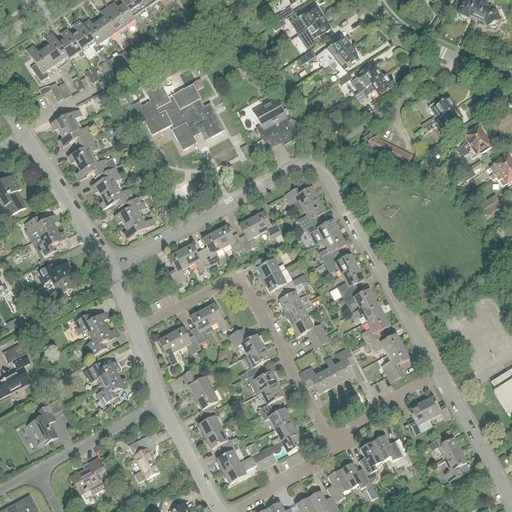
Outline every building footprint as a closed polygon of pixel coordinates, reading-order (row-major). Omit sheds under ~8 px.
[(137,17),(145,11),(137,0),(118,0),(123,6),(134,22),(135,23),(139,20),(137,17)] [(149,8),(158,2),(156,0),(137,0),(145,11),(148,15),(152,12),(149,8)] [(469,18),(474,20),(482,0),(473,0),(473,2),(466,0),(465,0),(458,15),(460,16),(461,18),(465,19),(466,19),(468,20),(469,18)] [(486,8),(486,7),(487,4),(489,0),(482,0),(474,20),(484,24),(486,29),(490,27),(491,28),(495,29),(497,25),(497,24),(500,22),(496,12),(486,8)] [(106,9),(122,31),(124,34),(128,32),(126,28),(134,22),(123,6),(117,10),(113,4),(106,9)] [(109,40),(119,33),(121,37),(124,34),(122,31),(106,9),(99,13),(104,19),(98,24),(109,40)] [(289,9),(279,16),(282,21),(293,14),(289,9)] [(288,21),(299,37),(323,21),(316,10),(306,17),(306,16),(301,19),(298,14),(288,21)] [(189,27),(183,16),(177,19),(180,24),(183,30),(189,27)] [(101,46),(109,40),(98,24),(93,27),(88,21),(82,26),(96,46),(98,50),(99,51),(103,49),(101,46)] [(310,36),(314,42),(330,31),(323,21),(299,37),(302,42),(310,36)] [(95,52),(98,50),(96,46),(82,26),(79,22),(72,27),(78,35),(72,39),(83,55),(92,49),(95,52)] [(180,24),(172,28),(179,41),(187,37),(183,30),(180,24)] [(70,61),(79,55),(81,59),(84,56),(83,55),(72,39),(67,31),(60,35),(64,41),(58,45),(68,59),(70,61)] [(159,35),(165,47),(171,44),(165,32),(159,35)] [(71,63),(70,61),(68,59),(58,45),(51,35),(44,40),(50,48),(44,52),(55,68),(65,62),(67,65),(71,63)] [(159,50),(165,47),(159,35),(153,39),(159,50)] [(329,57),(333,63),(349,49),(341,40),(326,52),(325,51),(321,54),(326,60),(329,57)] [(132,49),(139,61),(145,58),(138,46),(132,49)] [(49,78),(47,74),(55,68),(44,52),(38,55),(33,47),(26,52),(35,66),(31,70),(41,84),(49,78)] [(132,64),(139,61),(132,49),(126,53),(132,64)] [(357,59),(349,49),(333,63),(320,73),(324,78),(336,69),(340,74),(357,59)] [(311,52),(300,60),(296,62),(300,68),(315,58),(311,52)] [(261,54),(253,60),(256,64),(265,59),(261,54)] [(259,69),(270,62),(267,58),(256,65),(259,69)] [(106,64),(112,75),(118,72),(112,60),(106,64)] [(106,78),(112,75),(106,64),(99,67),(106,78)] [(350,82),(354,88),(358,95),(362,93),(382,79),(381,79),(375,69),(370,71),(369,70),(350,82)] [(98,83),(92,71),(86,74),(92,86),(98,83)] [(348,75),(338,82),(342,88),(352,81),(348,75)] [(286,82),(282,76),(276,80),(280,86),(286,82)] [(362,104),(367,101),(365,98),(375,91),(379,98),(395,87),(390,79),(388,81),(385,76),(381,79),(382,79),(362,93),(358,95),(356,96),(362,104)] [(84,90),(78,78),(72,81),(78,93),(84,90)] [(200,80),(192,84),(196,92),(204,88),(200,80)] [(58,102),(64,99),(58,88),(56,84),(50,87),(58,102)] [(139,104),(125,111),(135,129),(144,124),(151,138),(171,128),(172,131),(171,132),(182,153),(197,146),(192,137),(200,133),(205,143),(225,133),(210,106),(204,109),(200,101),(192,86),(171,97),(172,99),(168,100),(160,85),(144,93),(150,104),(141,108),(139,104)] [(47,88),(39,91),(42,96),(49,93),(47,88)] [(103,93),(92,99),(95,105),(106,99),(103,93)] [(449,100),(442,104),(440,101),(428,108),(434,118),(420,127),(423,131),(425,129),(455,109),(454,107),(455,106),(452,101),(451,102),(449,100)] [(281,144),(283,147),(302,137),(301,136),(304,134),(305,134),(306,134),(307,132),(306,131),(294,120),(293,120),(292,120),(291,120),(286,110),(281,113),(274,101),(254,112),(262,126),(256,129),(261,138),(268,151),(274,148),(270,139),(277,135),(281,144)] [(428,133),(439,126),(443,132),(462,120),(455,109),(425,129),(428,133)] [(58,131),(60,136),(77,127),(74,122),(82,117),(79,111),(50,126),(54,133),(58,131)] [(363,112),(356,116),(360,122),(366,117),(363,112)] [(332,118),(321,125),(330,138),(340,131),(332,118)] [(76,141),(79,147),(91,141),(88,135),(90,134),(87,128),(79,132),(77,127),(60,136),(63,141),(59,143),(62,149),(76,141)] [(457,156),(485,138),(483,136),(484,135),(481,129),(479,130),(478,128),(460,140),(463,145),(454,151),(457,156)] [(360,140),(364,145),(373,138),(370,134),(360,140)] [(363,145),(371,149),(380,140),(379,140),(377,136),(373,138),(364,145),(363,145)] [(460,160),(469,155),(472,160),(491,148),(485,138),(457,156),(460,160)] [(371,149),(379,153),(385,143),(380,140),(371,149)] [(75,163),(78,169),(94,161),(91,154),(99,150),(96,144),(94,145),(91,141),(79,147),(82,152),(68,159),(71,165),(75,163)] [(379,153),(384,155),(389,145),(385,143),(379,153)] [(384,155),(388,158),(394,148),(389,145),(384,155)] [(388,158),(393,160),(399,150),(394,148),(388,158)] [(393,160),(398,162),(403,152),(399,150),(393,160)] [(398,162),(402,165),(408,154),(403,152),(398,162)] [(412,157),(408,154),(402,165),(407,167),(412,157)] [(496,179),(511,167),(511,160),(510,158),(509,159),(508,157),(489,169),(493,175),(488,178),(491,182),(496,179)] [(112,160),(106,163),(105,161),(97,166),(94,161),(78,169),(80,174),(76,176),(79,182),(94,175),(97,179),(103,176),(109,173),(115,170),(117,169),(112,160)] [(160,160),(151,165),(155,173),(164,168),(160,160)] [(432,164),(423,160),(419,168),(428,173),(432,164)] [(511,167),(496,179),(502,189),(511,182),(511,167)] [(453,184),(442,168),(429,176),(449,187),(453,184)] [(91,189),(94,195),(97,193),(101,198),(118,190),(115,184),(123,180),(120,174),(118,175),(115,170),(109,173),(103,176),(105,181),(91,189)] [(474,170),(462,178),(465,183),(477,175),(474,170)] [(0,183),(0,203),(8,219),(26,210),(17,193),(21,191),(13,177),(0,183)] [(302,210),(318,202),(312,189),(298,197),(295,191),(284,197),(290,207),(298,203),(302,210)] [(120,209),(126,206),(132,203),(129,198),(132,196),(129,191),(120,195),(118,190),(101,198),(103,203),(99,205),(102,211),(117,204),(120,209)] [(483,211),(496,203),(498,201),(495,196),(479,206),(483,211)] [(122,222),(125,228),(141,219),(138,213),(146,209),(143,204),(141,205),(138,200),(132,203),(126,206),(129,211),(114,218),(118,224),(122,222)] [(306,230),(314,226),(311,221),(324,213),(318,202),(302,210),(306,217),(297,221),(303,232),(306,230)] [(500,209),(496,203),(483,211),(487,217),(500,209)] [(169,219),(163,207),(157,210),(163,221),(169,219)] [(263,214),(251,221),(259,236),(266,233),(271,241),(281,236),(275,225),(270,227),(263,214)] [(36,235),(39,240),(56,231),(53,226),(57,224),(54,218),(39,226),(36,220),(24,227),(27,232),(25,233),(28,239),(36,235)] [(143,225),(141,219),(125,228),(127,233),(123,235),(126,241),(155,226),(152,220),(143,225)] [(252,240),(259,236),(251,221),(239,227),(246,240),(240,243),(244,250),(246,254),(257,249),(252,240)] [(323,243),(339,235),(333,223),(320,230),(317,224),(314,226),(306,230),(311,240),(320,236),(323,243)] [(234,255),(244,250),(240,243),(238,239),(233,241),(226,228),(214,235),(222,250),(229,246),(234,255)] [(56,231),(39,240),(42,246),(34,250),(37,256),(39,255),(42,260),(54,254),(51,248),(66,241),(62,235),(59,237),(56,231)] [(215,254),(222,250),(214,235),(202,241),(209,254),(203,257),(209,268),(219,262),(215,254)] [(324,265),(335,259),(332,254),(345,247),(339,235),(323,243),(327,250),(318,255),(324,265)] [(199,273),(209,268),(203,257),(198,259),(192,247),(179,253),(187,268),(195,264),(199,273)] [(187,268),(179,253),(168,259),(174,272),(169,275),(175,286),(185,281),(180,272),(187,268)] [(342,277),(357,269),(351,258),(338,264),(335,259),(324,265),(329,276),(338,271),(342,277)] [(255,272),(257,271),(263,283),(280,274),(286,271),(283,266),(277,270),(273,262),(269,264),(266,259),(253,266),(255,272)] [(50,282),(53,287),(70,278),(67,273),(70,271),(67,265),(53,273),(50,268),(38,274),(41,280),(39,280),(42,286),(50,282)] [(357,269),(342,277),(345,285),(336,289),(342,299),(353,293),(350,288),(363,281),(357,269)] [(292,283),(286,286),(280,274),(263,283),(269,295),(274,292),(277,298),(281,296),(295,288),(292,283)] [(301,292),(306,289),(304,284),(310,280),(307,275),(295,281),(301,292)] [(70,278),(53,287),(56,293),(48,297),(51,303),(53,302),(56,308),(68,301),(65,296),(80,288),(77,282),(73,284),(70,278)] [(185,294),(180,285),(175,288),(180,296),(185,294)] [(305,298),(298,301),(295,295),(298,294),(295,288),(281,296),(284,301),(278,303),(285,315),(308,303),(305,298)] [(375,304),(369,292),(356,299),(353,293),(342,299),(347,309),(349,308),(353,315),(360,312),(375,304)] [(291,327),(307,318),(304,311),(311,308),(308,303),(285,315),(291,327)] [(360,312),(353,315),(351,316),(353,322),(362,317),(366,324),(381,316),(375,304),(360,312)] [(202,313),(210,328),(217,324),(222,333),(226,330),(214,306),(202,313)] [(203,332),(210,328),(202,313),(190,319),(197,332),(192,335),(194,340),(197,346),(207,340),(203,332)] [(75,331),(78,337),(81,335),(84,340),(89,338),(106,328),(104,323),(107,322),(104,316),(90,323),(87,318),(74,324),(77,330),(75,331)] [(366,346),(377,340),(375,335),(388,328),(381,316),(366,324),(369,331),(361,336),(366,346)] [(309,339),(323,332),(320,327),(314,330),(307,318),(291,327),(297,339),(306,334),(309,339)] [(106,328),(89,338),(93,343),(84,348),(87,354),(89,353),(92,358),(104,352),(101,346),(116,338),(113,332),(109,334),(106,328)] [(200,351),(197,346),(194,340),(189,343),(182,330),(170,336),(178,352),(186,348),(190,357),(200,351)] [(245,337),(242,332),(228,339),(231,344),(245,337)] [(311,345),(326,337),(323,332),(309,339),(311,345)] [(171,355),(178,352),(170,336),(158,343),(171,367),(176,364),(171,355)] [(231,344),(234,349),(240,346),(246,358),(262,349),(256,338),(248,342),(245,337),(231,344)] [(314,350),(329,343),(326,337),(311,345),(314,350)] [(377,340),(366,346),(363,348),(366,354),(372,351),(374,355),(383,350),(387,357),(402,349),(396,337),(383,344),(380,339),(377,340)] [(49,354),(45,346),(36,350),(40,358),(49,354)] [(262,349),(246,358),(252,370),(245,374),(248,379),(262,372),(259,367),(269,361),(262,349)] [(395,368),(408,361),(402,349),(387,357),(391,364),(382,369),(390,385),(401,379),(395,368)] [(341,364),(334,368),(342,384),(354,378),(347,364),(352,362),(346,351),(336,356),(341,364)] [(16,372),(0,380),(0,399),(28,384),(20,369),(29,365),(24,356),(11,363),(16,372)] [(342,384),(334,368),(329,360),(324,362),(329,371),(322,375),(330,390),(342,384)] [(100,387),(117,378),(114,373),(118,370),(115,364),(103,371),(100,365),(85,373),(88,378),(86,379),(90,385),(97,381),(100,387)] [(50,380),(59,375),(54,367),(46,371),(50,380)] [(318,397),(330,390),(322,375),(314,379),(310,370),(300,375),(305,386),(311,383),(318,397)] [(511,370),(491,384),(496,392),(493,393),(507,416),(511,413),(511,370)] [(198,377),(195,372),(182,379),(184,384),(198,377)] [(262,372),(248,379),(250,385),(254,383),(260,395),(276,386),(270,374),(264,377),(262,372)] [(184,384),(187,389),(188,388),(194,400),(210,392),(204,380),(201,382),(198,377),(184,384)] [(120,403),(115,394),(127,387),(124,381),(120,384),(117,378),(100,387),(103,392),(95,397),(98,403),(100,402),(103,407),(112,402),(114,406),(120,403)] [(277,401),(283,398),(276,386),(260,395),(266,407),(257,411),(260,417),(274,409),(280,406),(277,401)] [(210,392),(194,400),(200,412),(197,414),(200,419),(214,412),(211,407),(217,404),(210,392)] [(420,406),(429,422),(441,415),(444,422),(450,419),(442,405),(437,408),(432,399),(420,406)] [(290,423),(284,411),(283,412),(280,406),(274,409),(260,417),(263,422),(268,420),(274,432),(290,423)] [(420,434),(432,428),(429,422),(420,406),(408,412),(413,421),(407,424),(415,437),(420,434)] [(31,424),(32,425),(29,427),(27,428),(31,436),(38,448),(43,446),(44,447),(56,440),(49,426),(55,423),(47,408),(36,414),(39,420),(31,424)] [(214,412),(200,419),(203,425),(198,427),(204,439),(219,431),(213,419),(217,418),(214,412)] [(290,423),(274,432),(278,439),(270,443),(273,447),(296,435),(290,423)] [(219,431),(204,439),(210,451),(216,448),(219,454),(232,447),(229,441),(226,443),(219,431)] [(282,448),(286,455),(303,447),(296,435),(273,447),(268,449),(272,455),(275,456),(279,454),(280,451),(280,449),(282,448)] [(146,437),(127,447),(141,473),(134,476),(138,483),(145,479),(145,480),(158,473),(146,450),(152,447),(146,437)] [(384,437),(371,444),(382,464),(390,459),(392,463),(403,457),(395,443),(389,446),(384,437)] [(437,450),(444,461),(460,453),(454,441),(446,445),(443,440),(428,447),(431,453),(437,450)] [(358,462),(363,471),(366,477),(376,472),(374,468),(382,464),(371,444),(359,451),(363,460),(358,462)] [(235,452),(232,447),(219,454),(221,459),(216,462),(222,473),(240,464),(233,453),(235,452)] [(267,450),(262,453),(269,467),(275,464),(267,450)] [(263,470),(269,467),(262,453),(256,456),(263,470)] [(467,464),(460,453),(444,461),(450,473),(444,476),(448,484),(462,476),(459,469),(467,464)] [(258,473),(263,470),(256,456),(251,459),(255,466),(258,473)] [(106,482),(102,485),(99,480),(102,478),(104,480),(107,478),(97,459),(87,464),(89,468),(69,478),(79,496),(89,491),(91,495),(108,486),(106,482)] [(242,463),(240,464),(222,473),(229,486),(244,477),(242,473),(255,466),(251,459),(242,463)] [(352,465),(339,472),(350,492),(358,487),(360,491),(371,485),(366,477),(363,471),(357,474),(352,465)] [(326,490),(331,498),(334,505),(344,500),(342,496),(350,492),(339,472),(326,479),(331,487),(326,490)] [(338,511),(334,505),(331,498),(325,502),(320,493),(307,500),(313,511),(338,511)] [(10,508),(2,511),(36,511),(29,498),(10,508)] [(297,511),(313,511),(307,500),(294,506),(297,511)]
